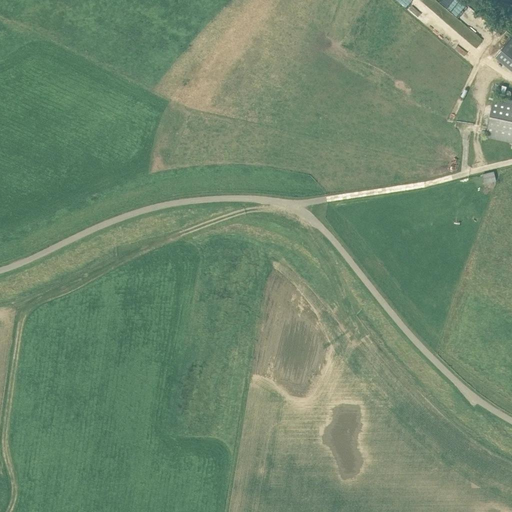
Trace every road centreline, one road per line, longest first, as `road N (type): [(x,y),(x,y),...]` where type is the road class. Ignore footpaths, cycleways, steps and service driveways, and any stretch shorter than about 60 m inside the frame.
road 1 (unclassified): [(0,272),(162,208),(251,199),(292,206),(331,238),(427,353),(511,422)]
road 2 (track): [(292,206),(511,163)]
